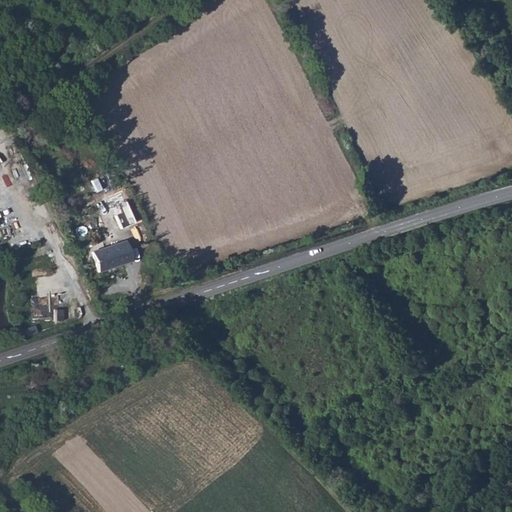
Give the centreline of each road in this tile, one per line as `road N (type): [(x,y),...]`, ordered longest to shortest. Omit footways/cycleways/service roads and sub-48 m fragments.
road 1 (tertiary): [(0,360),(511,191)]
road 2 (track): [(181,0),(10,126)]
